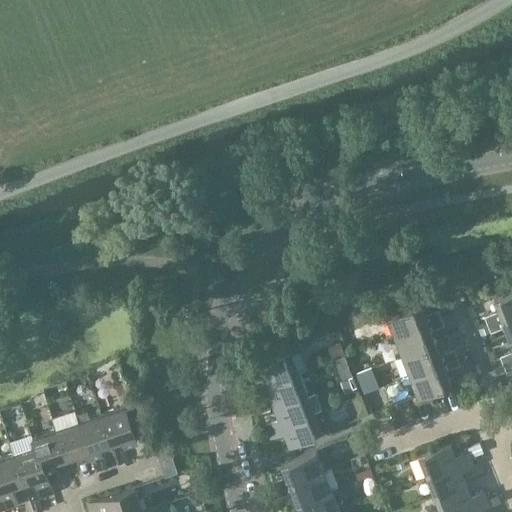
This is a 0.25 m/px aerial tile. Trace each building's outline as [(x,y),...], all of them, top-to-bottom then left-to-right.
[(483,314),(486,322),(511,311),(511,288),(493,296),(497,309),(483,314)] [(386,313),(394,333),(440,315),(437,307),(423,313),(418,300),(386,313)] [(504,324),(508,336),(511,334),(511,311),(486,322),(490,330),(504,324)] [(394,333),(402,353),(434,340),(429,328),(443,323),(440,315),(394,333)] [(511,348),(499,354),(502,362),(511,357),(511,334),(508,336),(511,345),(511,348)] [(434,340),(402,353),(409,373),(456,355),(453,347),(439,352),(434,340)] [(249,382),(251,389),(297,371),(289,350),(257,363),(262,377),(249,382)] [(459,363),(456,355),(409,373),(417,393),(450,381),(445,368),(459,363)] [(511,357),(502,362),(505,369),(511,366),(511,357)] [(268,391),(273,404),(305,391),(297,371),(251,389),(254,396),(268,391)] [(349,399),(347,392),(328,398),(324,384),(315,386),(322,408),(349,399)] [(264,422),(267,429),(313,411),(305,391),(273,404),(278,416),(264,422)] [(124,403),(100,411),(110,440),(121,437),(123,443),(136,439),(124,403)] [(100,411),(78,419),(90,454),(102,450),(99,444),(110,440),(100,411)] [(321,433),(313,411),(267,429),(270,436),(283,430),(289,445),(321,433)] [(78,459),(90,454),(78,419),(55,427),(65,456),(76,452),(78,459)] [(54,459),(65,456),(55,427),(31,435),(34,444),(35,444),(48,482),(49,481),(60,477),(54,459)] [(417,454),(425,474),(471,456),(468,449),(454,454),(449,441),(417,454)] [(35,444),(34,444),(12,451),(22,480),(33,476),(39,495),(52,490),(49,481),(48,482),(35,444)] [(168,444),(155,449),(164,475),(176,470),(168,444)] [(272,479),(275,487),(323,468),(315,448),(281,461),(286,474),(272,479)] [(12,451),(0,455),(0,488),(6,506),(18,502),(12,484),(22,480),(12,451)] [(425,474),(432,494),(465,481),(460,469),(473,463),(471,456),(425,474)] [(292,490),(296,502),(331,488),(323,468),(275,487),(278,495),(292,490)] [(465,481),(432,494),(439,511),(445,511),(486,496),(483,489),(470,494),(465,481)] [(95,511),(109,508),(110,511),(131,511),(141,508),(133,485),(87,501),(90,511),(95,511)] [(328,511),(339,508),(331,488),(296,502),(300,511),(328,511)] [(489,503),(486,496),(445,511),(476,511),(475,508),(489,503)]
